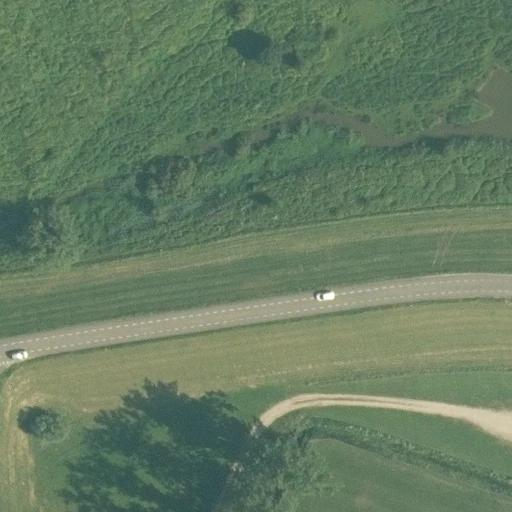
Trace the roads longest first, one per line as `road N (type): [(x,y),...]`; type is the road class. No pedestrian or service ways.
road 1 (tertiary): [(0,353),(366,296),(511,288)]
road 2 (track): [(215,511),(265,416),(300,402),(459,410),(511,429)]
